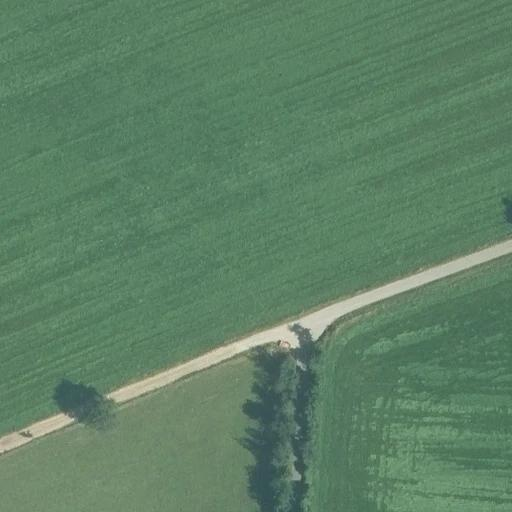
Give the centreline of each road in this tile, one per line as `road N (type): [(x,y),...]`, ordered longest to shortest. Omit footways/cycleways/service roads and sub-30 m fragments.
road 1 (unclassified): [(225,353),(511,244)]
road 2 (track): [(0,446),(225,353)]
